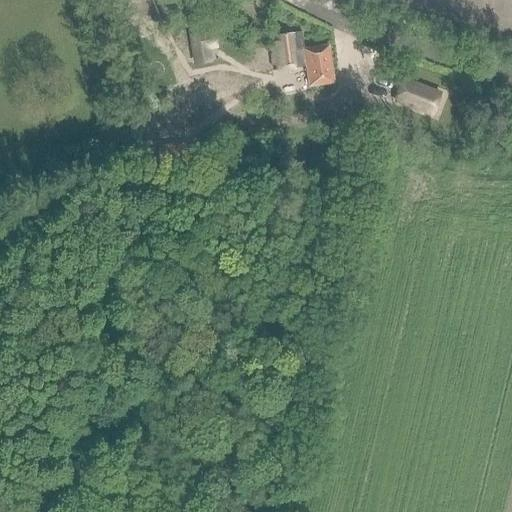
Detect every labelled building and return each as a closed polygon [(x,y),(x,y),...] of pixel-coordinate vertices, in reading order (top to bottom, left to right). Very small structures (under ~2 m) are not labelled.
[(216,31),(189,35),(192,53),(211,50),(218,49),(216,31)] [(270,46),(274,71),(306,66),(310,87),(334,83),(329,46),(303,50),(301,32),(277,36),(279,45),(270,46)] [(403,81),(395,100),(432,114),(439,95),(403,81)] [(212,108),(248,106),(247,83),(211,86),(212,108)] [(366,119),(355,116),(348,141),(359,144),(366,119)] [(194,143),(158,146),(159,166),(195,163),(194,143)]
